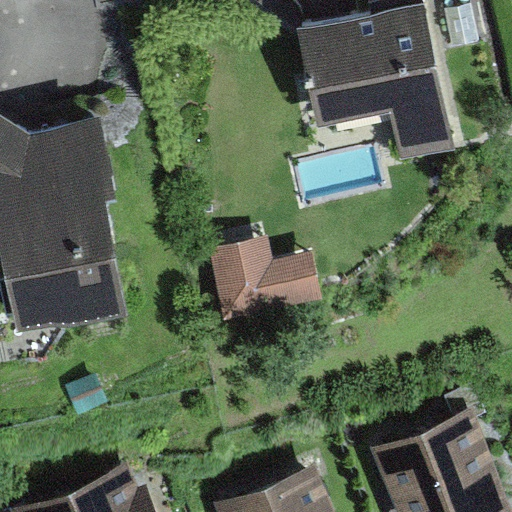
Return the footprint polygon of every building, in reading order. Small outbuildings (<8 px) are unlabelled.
[(402,149),(449,140),(422,1),(332,18),(304,23),(321,111),(392,97),(402,149)] [(0,208),(21,316),(120,296),(98,185),(110,183),(96,120),(29,133),(0,113),(0,208)] [(215,247),(227,308),(318,289),(311,253),(272,261),(267,236),(215,247)] [(399,511),(490,511),(511,504),(470,402),(371,441),(399,511)] [(220,511),(336,511),(315,458),(215,497),(220,511)] [(169,511),(158,481),(143,486),(133,460),(17,504),(19,511),(169,511)]
